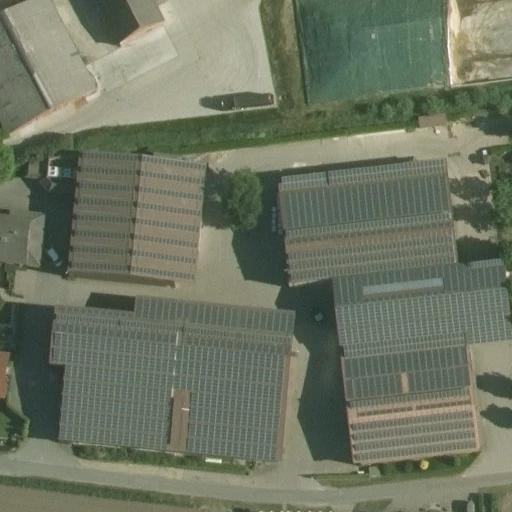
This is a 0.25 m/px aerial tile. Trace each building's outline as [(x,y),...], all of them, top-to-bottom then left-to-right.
[(95,94),(46,0),(44,0),(0,23),(0,122),(8,138),(95,94)] [(164,28),(149,0),(95,0),(121,50),(164,28)] [(422,118),(423,129),(450,127),(449,117),(422,118)] [(81,161),(44,165),(42,186),(50,196),(78,198),(81,161)] [(187,171),(81,161),(78,198),(69,281),(175,291),(187,171)] [(448,164),(279,187),(291,293),(338,286),(459,274),(451,205),(448,164)] [(46,220),(28,218),(27,228),(31,228),(27,270),(40,272),(46,220)] [(27,228),(0,225),(0,267),(27,271),(27,270),(31,228),(27,228)] [(459,274),(338,286),(359,469),(479,456),(479,454),(483,453),(474,378),(470,378),(468,353),(511,347),(511,333),(504,269),(459,274)] [(292,331),(140,314),(138,326),(60,318),(56,372),(69,373),(63,443),(279,466),(292,331)] [(0,361),(0,399),(4,400),(8,362),(0,361)]
